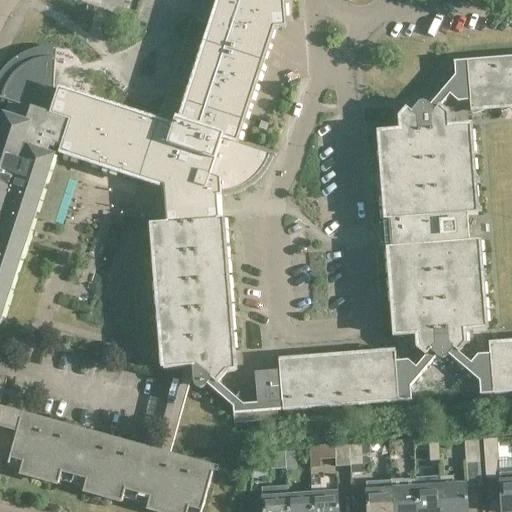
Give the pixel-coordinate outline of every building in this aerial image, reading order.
[(0,323),(33,222),(51,228),(67,179),(45,172),(45,173),(43,172),(46,161),(56,165),(54,171),(155,205),(156,204),(159,205),(160,220),(145,221),(156,367),(186,364),(188,381),(188,383),(188,384),(188,385),(189,386),(190,388),(191,389),(192,390),(193,391),(194,391),(196,392),(197,392),(199,392),(201,391),(202,391),(203,390),(205,389),(212,381),(217,385),(227,373),(236,372),(224,220),(219,220),(217,199),(222,199),(222,193),(226,193),(229,192),(233,191),(237,189),(241,188),(244,186),(248,184),(251,182),(254,179),(257,176),(259,174),(262,170),(265,166),(267,162),(269,158),(270,155),(276,157),(276,155),(238,143),(270,42),(269,42),(275,23),(285,22),(283,0),(220,0),(219,5),(204,0),(199,0),(193,19),(212,25),(180,123),(163,118),(161,124),(59,91),(54,90),(56,49),(54,49),(49,50),(45,50),(43,50),(38,51),(36,52),(30,54),(28,55),(24,57),(22,58),(18,60),(15,63),(13,64),(8,69),(5,72),(2,76),(1,78),(0,79),(0,98),(10,101),(6,115),(4,115),(0,127),(0,323)] [(234,400),(238,403),(234,408),(234,414),(233,415),(233,423),(277,420),(276,411),(411,401),(410,387),(439,358),(441,360),(442,360),(443,360),(444,360),(446,357),(478,382),(479,396),(511,393),(511,343),(488,346),(489,354),(477,355),(470,363),(458,353),(465,345),(473,344),(472,331),(486,330),(479,242),(469,243),(467,216),(477,215),(470,127),(456,128),(455,115),(448,109),(454,103),(458,107),(470,106),(470,111),(511,107),(511,58),(454,63),(454,64),(456,76),(429,107),(427,105),(425,105),(423,104),(421,105),(420,105),(419,106),(412,114),(408,110),(400,119),(393,120),(394,133),(380,134),(387,222),(389,222),(391,246),(391,248),(389,249),(396,337),(410,336),(411,349),(419,348),(427,357),(416,368),(408,361),(397,362),(396,353),(279,362),(280,373),(257,375),(258,389),(242,390),(234,400)] [(0,425),(17,431),(10,458),(23,462),(20,474),(32,477),(35,475),(45,477),(46,481),(58,485),(62,473),(74,476),(86,480),(83,492),(96,495),(99,492),(108,495),(109,499),(122,502),(125,490),(138,494),(150,497),(147,509),(157,511),(160,511),(162,510),(169,511),(187,511),(189,508),(202,511),(213,473),(200,469),(202,463),(0,407),(0,402),(7,379),(0,377),(0,425)] [(497,440),(484,441),(485,462),(498,461),(497,440)] [(478,441),(465,442),(466,463),(480,463),(478,441)] [(438,444),(428,444),(429,462),(439,462),(438,444)] [(349,468),(363,467),(362,445),(348,446),(349,468)] [(348,446),(334,446),(335,469),(349,468),(348,446)] [(285,453),(286,471),(295,471),(294,453),(285,453)] [(267,482),(270,458),(252,456),(249,480),(267,482)] [(511,511),(511,473),(499,474),(500,483),(501,511),(511,511)] [(453,477),(440,478),(441,487),(442,511),(467,511),(466,486),(454,486),(453,477)] [(417,511),(416,489),(415,480),(391,482),(392,511),(417,511)] [(366,483),(367,492),(366,492),(367,511),(392,511),(391,482),(366,483)] [(321,486),(311,487),(312,496),(313,511),(338,511),(337,494),(321,495),(321,486)] [(416,489),(417,511),(442,511),(441,487),(416,489)] [(277,498),(262,499),(263,511),(288,511),(287,497),(287,488),(277,489),(277,498)] [(287,497),(288,511),(313,511),(312,496),(287,497)]
